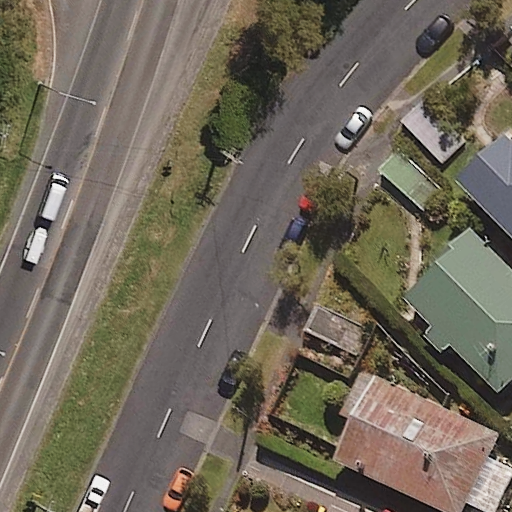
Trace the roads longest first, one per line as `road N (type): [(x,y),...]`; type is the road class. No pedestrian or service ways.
road 1 (tertiary): [(416,0),(353,68),(277,181),(123,511)]
road 2 (trunk): [(0,387),(141,0)]
